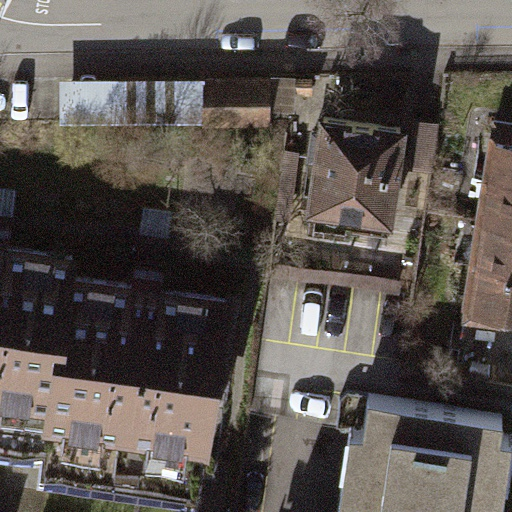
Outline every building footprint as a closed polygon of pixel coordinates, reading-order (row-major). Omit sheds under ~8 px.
[(273,78),(59,80),(59,122),(274,120),(273,78)] [(412,129),(323,115),(306,226),(354,234),(356,223),(396,230),(406,168),(433,172),(441,124),(413,119),(412,129)] [(511,120),(498,118),(483,217),(511,221),(511,120)] [(301,157),(290,156),(283,213),(294,214),(301,157)] [(511,221),(483,217),(464,334),(511,341),(511,221)] [(80,280),(83,258),(0,247),(0,402),(62,410),(80,280)] [(405,277),(284,260),(282,272),(404,289),(405,277)] [(236,300),(80,280),(62,410),(58,432),(217,454),(236,300)] [(510,511),(511,504),(511,435),(505,435),(508,417),(343,394),(337,443),(352,445),(342,511),(510,511)]
